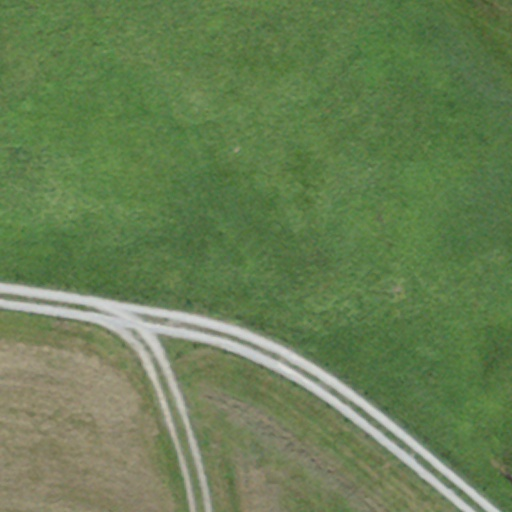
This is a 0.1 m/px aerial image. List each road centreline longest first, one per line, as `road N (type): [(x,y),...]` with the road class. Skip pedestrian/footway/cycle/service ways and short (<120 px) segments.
road 1 (track): [(503,511),(318,363),(237,317),(0,278)]
road 2 (track): [(204,511),(195,447),(161,365),(118,300)]
